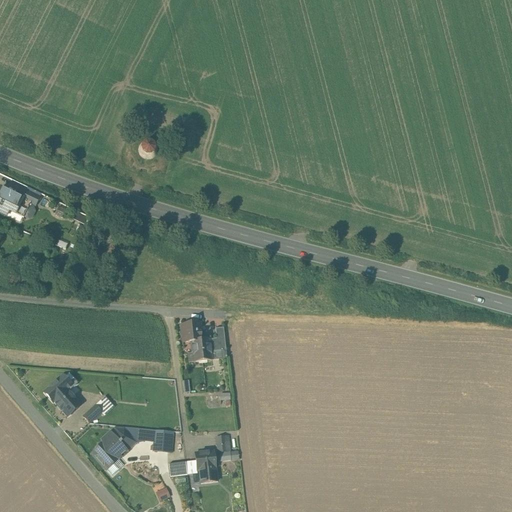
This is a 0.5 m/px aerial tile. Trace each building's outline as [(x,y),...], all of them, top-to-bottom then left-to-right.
[(138,152),(139,155),(142,158),(146,160),(150,160),(154,159),(156,156),(158,152),(158,149),(156,145),(154,143),(151,141),(147,141),(143,142),(140,144),(139,148),(138,152)] [(16,197),(0,189),(0,214),(6,218),(9,212),(15,198),(16,197)] [(40,197),(26,191),(22,198),(36,205),(40,197)] [(15,198),(9,212),(15,215),(22,201),(15,198)] [(22,201),(15,215),(23,219),(24,217),(29,207),(30,205),(22,201)] [(29,207),(24,217),(27,219),(31,217),(34,212),(32,208),(29,207)] [(190,342),(200,341),(200,334),(200,333),(200,324),(194,325),(192,322),(188,323),(186,325),(186,326),(183,326),(184,334),(181,334),(182,341),(184,343),(190,343),(190,342)] [(223,328),(215,329),(216,339),(224,339),(223,328)] [(216,339),(209,340),(209,341),(211,360),(226,358),(225,351),(217,352),(216,339)] [(224,339),(216,339),(217,352),(225,351),(224,339)] [(200,341),(190,342),(190,343),(193,363),(212,361),(211,360),(209,341),(209,340),(200,341)] [(63,376),(43,393),(52,403),(54,402),(53,401),(66,390),(66,391),(71,387),(72,388),(73,388),(63,376)] [(66,391),(66,390),(53,401),(54,402),(67,417),(80,406),(68,392),(66,391)] [(113,408),(104,398),(95,406),(95,407),(101,413),(103,416),(113,408)] [(95,407),(83,417),(89,424),(101,413),(95,407)] [(146,430),(123,428),(123,431),(135,443),(144,441),(146,430)] [(135,443),(123,431),(115,430),(110,434),(126,451),(135,444),(135,443)] [(175,433),(146,430),(144,441),(154,442),(153,451),(154,451),(170,453),(171,438),(175,438),(175,433)] [(126,451),(110,434),(96,447),(98,450),(92,455),(105,470),(126,451)] [(224,437),(216,438),(218,454),(226,453),(224,437)] [(213,452),(195,455),(195,462),(196,471),(199,471),(215,469),(213,452)] [(195,462),(185,463),(187,476),(197,475),(197,471),(196,472),(196,471),(195,462)] [(187,476),(185,463),(168,465),(170,478),(187,476)] [(215,469),(199,471),(200,484),(217,482),(215,469)] [(167,488),(157,491),(159,501),(170,498),(167,488)]
